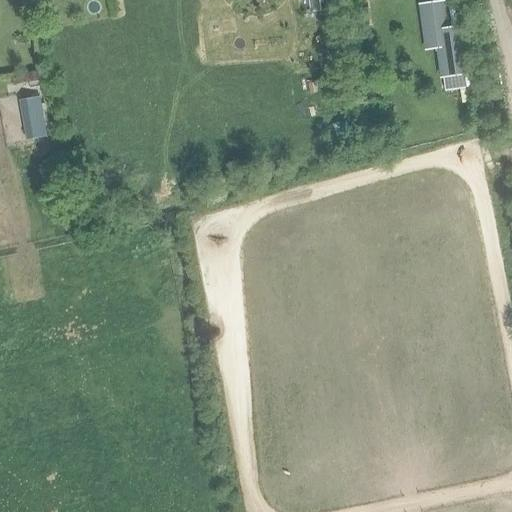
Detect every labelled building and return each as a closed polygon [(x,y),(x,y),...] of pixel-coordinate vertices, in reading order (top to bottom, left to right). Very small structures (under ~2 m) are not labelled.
[(326,0),(309,0),(312,14),(328,12),(326,0)] [(421,7),(427,49),(437,47),(441,78),(468,74),(461,27),(445,30),(442,4),(421,7)] [(331,40),(327,32),(315,39),(320,47),(331,40)] [(22,115),(29,113),(33,139),(46,137),(39,98),(20,101),(22,115)] [(349,123),(335,123),(336,145),(349,145),(349,123)]
